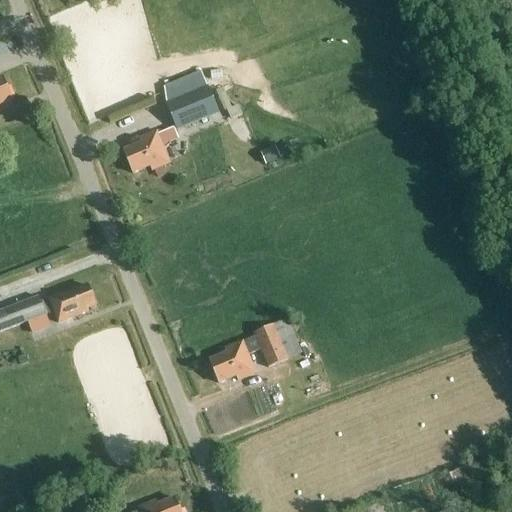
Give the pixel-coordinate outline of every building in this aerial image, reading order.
[(0,106),(12,101),(2,78),(0,78),(0,106)] [(165,105),(176,132),(217,115),(206,88),(165,105)] [(170,131),(157,136),(156,133),(139,140),(140,145),(123,152),(132,175),(150,168),(151,172),(169,165),(161,146),(174,141),(170,131)] [(265,166),(280,160),(275,147),(260,154),(265,166)] [(95,306),(88,287),(63,297),(62,294),(41,302),(40,298),(0,313),(0,333),(53,313),(58,324),(87,313),(86,309),(95,306)] [(287,361),(273,326),(252,335),(254,339),(224,351),(226,355),(209,362),(218,385),(236,378),(237,382),(255,375),(248,357),(259,353),(266,369),(287,361)] [(154,502),(137,509),(138,511),(179,511),(174,499),(156,507),(154,502)]
